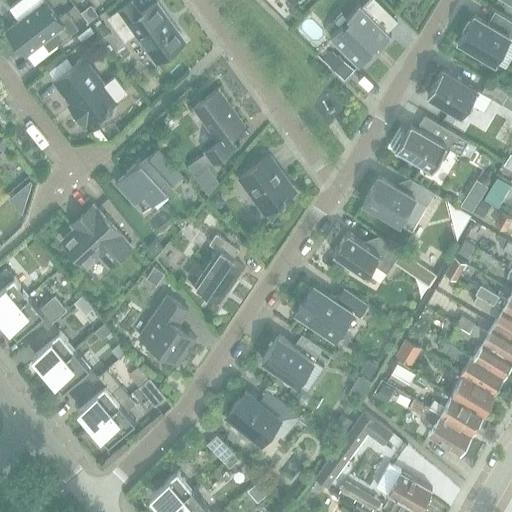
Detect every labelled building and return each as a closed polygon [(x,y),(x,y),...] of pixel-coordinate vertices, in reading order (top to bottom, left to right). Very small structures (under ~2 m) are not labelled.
[(5,25),(4,26),(26,53),(49,35),(56,44),(79,27),(66,11),(58,17),(45,0),(43,0),(8,28),(5,25)] [(156,61),(185,40),(157,1),(141,13),(132,0),(109,17),(125,39),(135,32),(156,61)] [(330,36),(359,65),(377,46),(379,47),(391,34),(387,30),(397,20),(376,0),(367,0),(362,6),(360,3),(348,15),(341,9),(332,20),(339,27),(330,36)] [(500,29),(474,14),(459,40),(495,61),(510,36),(511,37),(511,20),(507,17),(500,29)] [(83,57),(54,80),(71,102),(68,104),(84,124),(87,122),(88,124),(118,101),(114,97),(115,92),(111,87),(106,86),(83,57)] [(443,67),(428,93),(463,114),(464,111),(467,113),(469,112),(473,106),(472,103),(470,102),(478,88),(443,67)] [(489,79),(481,91),(502,103),(509,91),(489,79)] [(219,87),(193,106),(218,140),(204,150),(213,162),(236,145),(229,136),(245,124),(219,87)] [(469,140),(425,113),(424,115),(424,116),(418,126),(411,121),(403,135),(400,133),(391,148),(409,158),(410,156),(432,169),(440,156),(444,158),(450,148),(460,154),(469,140)] [(141,159),(116,182),(135,202),(144,193),(153,202),(182,175),(158,148),(143,162),(141,159)] [(269,155),(239,176),(272,220),(273,220),(272,219),(282,206),(280,203),(296,192),(284,175),(281,177),(267,158),(269,156),(269,155)] [(208,165),(195,175),(208,193),(219,181),(208,165)] [(510,181),(496,173),(484,195),(498,203),(510,181)] [(379,175),(364,201),(400,222),(412,229),(422,213),(434,191),(413,179),(406,191),(379,175)] [(487,181),(476,175),(461,200),(472,207),(487,181)] [(471,211),(448,197),(457,235),(471,211)] [(97,206),(62,239),(87,266),(100,254),(110,265),(132,245),(122,234),(97,206)] [(505,229),(511,217),(511,216),(495,207),(489,217),(496,221),(495,223),(505,229)] [(348,230),(333,251),(366,274),(374,263),(387,272),(395,259),(429,282),(437,271),(378,234),(370,246),(348,230)] [(195,284),(220,301),(244,265),(233,258),(239,248),(216,232),(209,243),(219,249),(195,284)] [(35,235),(26,242),(41,261),(50,254),(35,235)] [(475,242),(465,236),(459,247),(469,253),(475,242)] [(511,242),(507,240),(503,247),(511,252),(511,242)] [(455,253),(445,271),(456,278),(466,259),(455,253)] [(0,313),(2,316),(29,293),(6,266),(0,270),(0,313)] [(475,291),(478,292),(511,312),(511,289),(507,297),(481,282),(475,291)] [(314,283),(296,310),(336,336),(353,310),(360,315),(367,303),(344,287),(336,298),(314,283)] [(511,312),(478,292),(473,301),(496,315),(492,323),(511,334),(511,312)] [(29,293),(2,316),(18,334),(21,332),(28,340),(52,320),(66,308),(55,295),(41,307),(29,293)] [(139,335),(178,361),(186,350),(188,352),(196,340),(194,339),(195,336),(178,324),(188,308),(167,294),(139,335)] [(475,335),(475,336),(511,357),(511,334),(492,323),(487,330),(475,322),(462,313),(456,323),(475,335)] [(52,320),(28,340),(40,355),(37,357),(48,370),(75,347),(52,320)] [(279,334),(262,359),(283,373),(283,377),(286,381),(290,382),(295,381),(297,383),(314,359),(324,365),(332,354),(309,338),(302,347),(297,344),(296,346),(279,334)] [(470,353),(469,355),(503,375),(511,360),(511,357),(475,336),(473,339),(480,343),(473,355),(470,353)] [(405,339),(397,353),(411,362),(420,347),(405,339)] [(463,371),(462,372),(494,391),(503,375),(469,355),(449,343),(445,350),(465,362),(460,369),(463,371)] [(75,347),(48,370),(63,388),(66,386),(74,395),(98,374),(75,347)] [(378,360),(368,354),(360,366),(370,372),(378,360)] [(391,372),(409,382),(415,372),(398,361),(391,372)] [(98,374),(74,395),(86,409),(83,411),(93,424),(120,401),(129,394),(121,384),(106,367),(98,374)] [(460,376),(451,392),(482,412),(494,391),(462,372),(455,368),(453,372),(460,376)] [(372,379),(358,371),(348,389),(362,397),(372,379)] [(139,385),(156,404),(166,396),(150,377),(139,385)] [(394,387),(383,380),(376,392),(387,398),(394,387)] [(245,389),(227,412),(240,422),(238,426),(238,430),(240,434),(244,437),(248,438),(252,437),(256,434),(262,439),(272,427),(283,435),(299,414),(276,396),(267,407),(245,389)] [(434,399),(429,406),(471,431),(482,412),(451,392),(444,405),(434,399)] [(120,401),(93,424),(109,442),(136,419),(128,410),(137,403),(129,394),(120,401)] [(415,398),(411,405),(420,410),(419,412),(435,420),(428,433),(460,451),(471,431),(429,406),(424,404),(415,398)] [(364,410),(316,476),(328,484),(367,430),(383,442),(392,430),(364,410)] [(217,433),(207,442),(224,460),(234,451),(217,433)] [(375,484),(389,492),(419,510),(432,487),(388,462),(375,484)] [(155,497),(166,510),(193,487),(178,469),(154,489),(158,495),(155,497)] [(346,480),(340,489),(376,510),(381,501),(346,480)] [(267,493),(257,482),(247,490),(257,502),(267,493)] [(213,511),(193,487),(166,510),(167,511),(213,511)]
